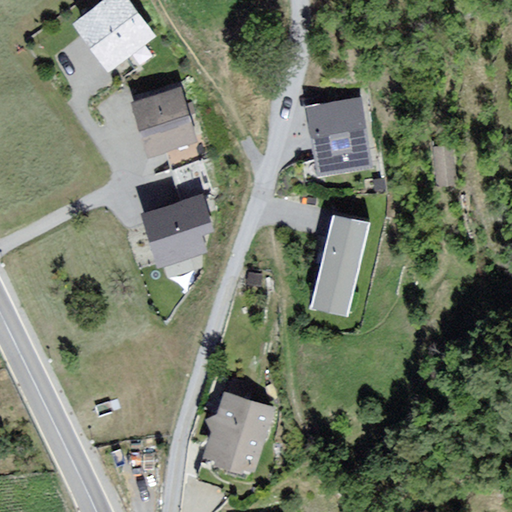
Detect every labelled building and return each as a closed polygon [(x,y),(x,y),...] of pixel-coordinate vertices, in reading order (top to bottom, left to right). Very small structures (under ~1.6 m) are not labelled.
[(130,0),(106,0),(76,22),(110,69),(156,36),(130,0)] [(183,88),(138,101),(152,151),(198,138),(183,88)] [(366,104),(311,111),(320,177),(375,170),(366,104)] [(451,147),(435,149),(439,183),(455,181),(451,147)] [(175,168),(179,185),(196,181),(192,163),(175,168)] [(210,230),(200,198),(147,216),(162,262),(202,249),(197,234),(210,230)] [(373,223),(337,215),(316,306),(351,314),(373,223)] [(278,409),(230,392),(206,460),(254,477),(278,409)]
